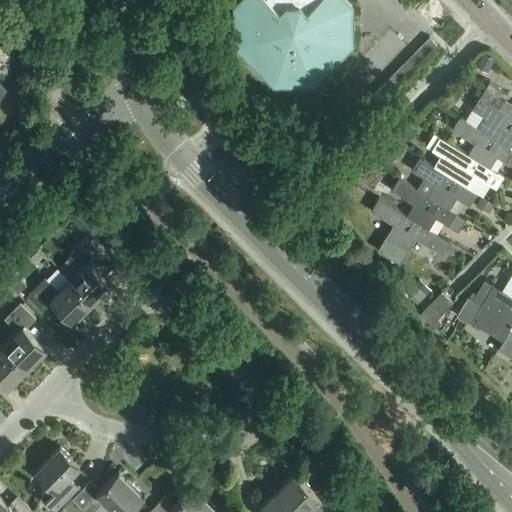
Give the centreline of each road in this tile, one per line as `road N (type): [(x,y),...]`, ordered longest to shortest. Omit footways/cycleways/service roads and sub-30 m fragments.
road 1 (residential): [(51,394),(109,431),(216,451),(251,433),(259,417),(249,379),(177,311),(150,305),(124,316)]
road 2 (unclassified): [(423,399),(183,160),(139,99)]
road 3 (residential): [(0,195),(71,126),(139,99)]
road 4 (unclassified): [(423,399),(511,508)]
